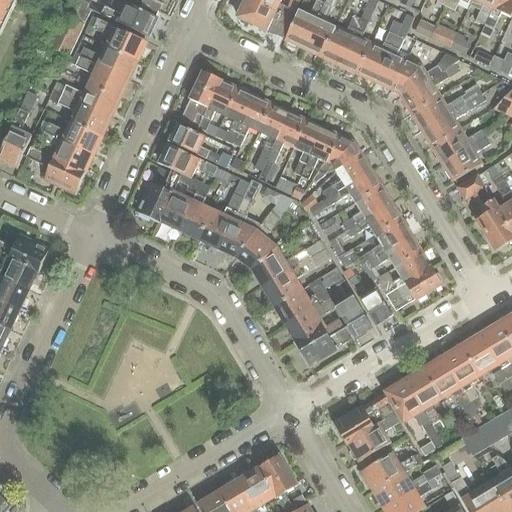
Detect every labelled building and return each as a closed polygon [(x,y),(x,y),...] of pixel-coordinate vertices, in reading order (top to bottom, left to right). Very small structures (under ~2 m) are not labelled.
[(0,0),(0,27),(13,0),(0,0)] [(92,2),(87,0),(77,0),(75,3),(88,10),(92,2)] [(142,0),(141,4),(149,8),(148,9),(157,14),(161,6),(152,1),(152,0),(142,0)] [(237,19),(266,33),(281,40),(290,21),(246,0),(244,5),(242,4),(236,17),(238,18),(237,19)] [(246,0),(290,21),(294,12),(287,9),(279,5),(281,0),(246,0)] [(286,42),(285,43),(298,50),(299,48),(304,50),(325,4),(317,0),(311,15),(300,10),(289,32),(285,41),(286,42)] [(296,0),(291,0),(287,9),(294,12),(299,1),(296,0)] [(369,0),(367,5),(360,20),(361,20),(369,24),(373,13),(378,2),(373,0),(369,0)] [(402,0),(401,3),(408,7),(411,8),(414,0),(402,0)] [(438,0),(437,4),(446,8),(449,0),(438,0)] [(449,0),(446,8),(455,13),(461,1),(471,6),(473,0),(449,0)] [(473,0),(471,6),(481,11),(475,22),(477,22),(484,26),(496,0),(473,0)] [(511,0),(496,0),(484,26),(493,30),(501,14),(511,19),(511,17),(511,0)] [(49,49),(62,55),(69,58),(91,11),(88,10),(75,3),(71,1),(49,49)] [(325,4),(304,50),(308,52),(307,54),(321,60),(336,26),(326,22),(333,7),(325,4)] [(157,20),(125,5),(121,15),(105,8),(101,15),(147,37),(149,33),(151,34),(157,20)] [(402,25),(396,37),(404,40),(406,37),(414,19),(406,15),(402,25)] [(336,26),(321,60),(334,66),(335,64),(339,66),(361,20),(360,20),(353,16),(347,31),(336,26)] [(87,27),(85,33),(91,36),(94,30),(98,20),(92,17),(87,27)] [(98,20),(94,30),(110,38),(105,48),(137,63),(144,49),(142,48),(144,44),(145,45),(146,43),(98,20)] [(361,20),(339,66),(344,69),(343,71),(356,77),(372,43),(362,39),(369,24),(361,20)] [(420,21),(414,34),(430,41),(436,28),(421,21),(420,21)] [(394,22),(389,33),(396,37),(402,25),(394,22)] [(436,28),(430,41),(450,50),(456,37),(457,34),(437,25),(436,28)] [(485,28),(483,33),(491,37),(493,32),(485,28)] [(372,43),(356,77),(370,82),(370,80),(375,83),(396,37),(389,33),(382,48),(372,43)] [(396,37),(375,83),(380,85),(379,87),(391,92),(392,90),(393,91),(408,60),(398,55),(404,40),(396,37)] [(456,37),(450,50),(465,58),(466,56),(471,44),(456,37)] [(79,46),(74,56),(79,59),(84,49),(79,46)] [(84,49),(79,59),(126,81),(128,77),(130,78),(137,63),(105,48),(101,57),(84,49)] [(62,55),(49,49),(39,71),(52,77),(62,55)] [(474,60),(473,61),(482,65),(488,68),(493,59),(478,51),(474,60)] [(493,59),(488,68),(507,78),(507,77),(511,68),(511,67),(511,56),(507,54),(503,62),(493,57),(493,59)] [(437,66),(437,67),(441,74),(444,72),(444,71),(454,64),(455,64),(459,62),(459,61),(446,55),(445,56),(437,66)] [(74,56),(70,65),(75,68),(79,59),(74,56)] [(79,59),(75,68),(92,75),(88,86),(120,101),(126,86),(125,85),(126,81),(79,59)] [(392,90),(391,92),(398,95),(399,94),(402,98),(441,74),(437,67),(426,74),(422,66),(408,60),(393,91),(392,90)] [(454,64),(444,71),(444,72),(449,79),(459,73),(454,64)] [(182,121),(181,122),(182,122),(198,129),(220,84),(221,82),(215,80),(216,78),(204,72),(203,74),(190,102),(188,107),(182,121)] [(441,74),(402,98),(405,103),(403,104),(410,116),(441,97),(435,88),(449,79),(444,72),(441,74)] [(57,83),(53,92),(62,96),(66,87),(65,88),(57,83)] [(220,84),(198,129),(206,133),(210,126),(215,113),(224,117),(237,89),(226,84),(225,86),(220,84)] [(66,87),(62,96),(109,119),(111,114),(113,116),(120,101),(88,86),(84,94),(66,87)] [(466,95),(461,98),(465,105),(477,98),(479,97),(482,95),(477,86),(465,93),(466,95)] [(237,89),(224,117),(234,122),(229,135),(226,142),(233,145),(254,99),(249,97),(250,95),(237,89)] [(511,91),(493,111),(511,119),(511,91)] [(50,95),(48,100),(48,101),(58,105),(62,96),(53,92),(52,92),(50,95)] [(29,93),(20,111),(29,115),(38,97),(29,93)] [(62,96),(58,105),(75,113),(70,123),(102,138),(109,123),(107,123),(109,119),(62,96)] [(441,97),(410,116),(418,128),(420,127),(422,132),(465,105),(461,98),(447,107),(441,97)] [(477,98),(465,105),(469,112),(483,104),(479,97),(477,98)] [(254,99),(233,145),(240,148),(249,129),(259,133),(271,105),(260,100),(259,102),(254,99)] [(269,138),(255,168),(262,172),(267,161),(288,115),(283,113),(284,111),(271,105),(259,133),(269,138)] [(465,105),(422,132),(425,136),(423,137),(431,149),(462,130),(456,120),(469,112),(465,105)] [(0,158),(3,160),(2,162),(17,169),(22,158),(32,137),(21,132),(29,115),(20,111),(1,150),(0,153),(0,158)] [(288,115),(267,161),(274,165),(283,145),(293,149),(306,122),(294,116),(293,118),(288,115)] [(44,122),(40,131),(45,133),(49,125),(44,122)] [(306,122),(293,149),(303,154),(294,174),(301,177),(322,131),(317,129),(318,127),(306,122)] [(49,125),(45,133),(92,156),(94,152),(95,152),(102,138),(70,123),(66,133),(49,125)] [(202,148),(206,139),(179,126),(178,127),(177,126),(171,137),(173,138),(171,143),(217,165),(221,157),(202,148)] [(210,126),(206,133),(215,137),(218,130),(210,126)] [(218,130),(215,137),(216,138),(225,142),(226,142),(229,135),(220,130),(218,130)] [(462,130),(431,149),(439,162),(440,161),(443,165),(486,138),(481,131),(468,140),(462,130)] [(40,131),(36,140),(41,142),(45,133),(40,131)] [(322,131),(301,177),(309,181),(318,161),(324,164),(330,158),(340,140),(341,138),(329,132),(328,134),(322,131)] [(45,133),(41,142),(58,150),(53,160),(85,175),(91,161),(90,160),(92,156),(45,133)] [(486,138),(443,165),(446,169),(444,170),(452,182),(453,181),(454,182),(462,177),(482,164),(476,154),(490,145),(486,139),(486,138)] [(324,164),(314,181),(316,184),(325,176),(331,168),(331,167),(332,168),(336,175),(339,172),(362,157),(354,144),(352,143),(351,145),(340,140),(330,158),(324,164)] [(165,151),(159,163),(161,164),(160,166),(171,171),(182,176),(192,180),(192,179),(196,171),(213,178),(217,169),(178,151),(169,146),(167,152),(165,151)] [(85,175),(53,160),(30,149),(26,158),(49,169),(45,179),(43,178),(42,180),(77,197),(84,181),(82,180),(85,175)] [(221,157),(217,165),(226,169),(231,158),(222,154),(221,157)] [(341,182),(323,193),(327,200),(370,173),(367,169),(369,168),(362,157),(339,172),(336,175),(341,182)] [(236,159),(232,168),(241,172),(245,164),(236,159)] [(263,172),(261,175),(269,179),(275,165),(274,165),(267,161),(262,172),(263,172)] [(498,164),(495,167),(504,181),(511,176),(511,175),(507,167),(502,170),(498,164)] [(495,167),(486,172),(495,187),(504,181),(495,167)] [(159,170),(157,174),(168,179),(170,174),(168,172),(159,169),(158,170),(159,170)] [(217,169),(213,178),(216,180),(216,181),(221,185),(225,186),(226,186),(229,180),(231,175),(224,172),(217,169)] [(150,183),(135,215),(152,223),(153,221),(158,224),(172,194),(173,192),(175,192),(179,182),(182,176),(171,171),(170,174),(168,179),(163,189),(152,184),(150,183)] [(370,173),(327,200),(331,207),(349,195),(355,205),(382,189),(375,178),(374,179),(370,173)] [(158,224),(157,226),(160,227),(162,223),(174,229),(175,227),(180,230),(201,183),(192,179),(192,180),(182,176),(179,182),(188,187),(184,196),(175,192),(173,192),(172,194),(158,224)] [(458,189),(457,189),(464,200),(465,201),(465,200),(474,195),(486,215),(476,222),(495,253),(511,242),(511,233),(492,201),(485,191),(486,190),(478,176),(466,184),(458,189)] [(276,189),(275,189),(291,197),(295,189),(296,186),(289,183),(280,178),(276,189)] [(241,180),(234,194),(243,198),(249,184),(241,180)] [(243,198),(220,248),(225,251),(224,252),(237,258),(235,260),(236,260),(260,225),(246,217),(261,186),(251,181),(249,184),(243,198)] [(494,200),(492,201),(511,233),(511,194),(504,181),(495,187),(505,204),(499,208),(494,200)] [(201,183),(180,230),(185,232),(184,234),(199,241),(213,210),(203,205),(211,188),(201,183)] [(221,185),(216,195),(220,197),(225,186),(221,185)] [(295,189),(291,197),(300,201),(301,201),(304,194),(295,189)] [(361,214),(342,225),(346,231),(390,205),(387,201),(389,200),(382,189),(355,205),(361,214)] [(213,210),(199,241),(214,248),(215,246),(220,248),(243,198),(234,194),(224,215),(213,210)] [(304,203),(302,205),(306,213),(310,211),(310,210),(318,205),(311,196),(304,203)] [(283,197),(271,213),(280,220),(294,202),(283,197)] [(318,205),(310,210),(310,211),(314,218),(331,207),(327,200),(318,205)] [(390,205),(346,231),(351,239),(369,227),(375,237),(402,221),(395,210),(393,211),(390,205)] [(260,225),(236,260),(237,261),(238,259),(242,262),(241,264),(251,271),(277,247),(266,238),(280,220),(271,213),(261,226),(260,225)] [(333,219),(319,226),(326,238),(339,230),(333,219)] [(380,247),(373,251),(377,258),(410,238),(407,233),(409,232),(402,221),(375,237),(380,247)] [(0,254),(7,258),(39,273),(42,267),(43,268),(51,251),(19,236),(18,238),(19,238),(14,249),(0,242),(0,254)] [(410,238),(377,258),(381,265),(389,260),(395,270),(422,253),(415,242),(413,243),(410,238)] [(320,241),(304,251),(310,260),(325,250),(320,241)] [(339,243),(332,248),(338,259),(339,258),(346,254),(339,243)] [(277,247),(251,271),(251,272),(253,270),(261,283),(262,283),(265,288),(310,260),(304,251),(286,262),(278,248),(277,247)] [(325,250),(310,260),(315,269),(332,260),(325,250)] [(339,258),(345,268),(358,260),(352,250),(346,254),(339,258)] [(373,251),(363,258),(366,263),(366,264),(377,258),(373,251)] [(394,283),(382,290),(386,297),(432,269),(432,268),(430,269),(427,265),(429,264),(422,253),(395,270),(400,279),(394,283)] [(0,278),(26,291),(29,285),(31,286),(36,274),(40,276),(41,273),(39,273),(7,258),(2,268),(0,267),(0,278)] [(377,258),(366,264),(371,271),(375,268),(381,265),(377,258)] [(310,260),(265,288),(268,292),(266,293),(275,307),(303,290),(297,280),(315,269),(310,260)] [(366,263),(361,265),(372,283),(376,280),(371,271),(366,264),(366,263)] [(432,269),(386,297),(396,313),(404,307),(415,301),(415,302),(442,285),(443,284),(436,273),(435,274),(432,269)] [(324,282),(322,283),(326,290),(335,285),(345,304),(337,309),(336,309),(341,318),(347,328),(353,339),(355,338),(356,340),(367,333),(366,331),(372,328),(367,319),(339,272),(337,270),(322,278),(324,282)] [(381,278),(376,280),(382,290),(394,283),(388,274),(381,278)] [(391,316),(392,316),(376,289),(366,295),(356,277),(348,282),(375,326),(380,323),(381,325),(392,318),(391,316)] [(0,278),(0,302),(19,311),(26,296),(24,296),(26,291),(0,278)] [(303,290),(275,307),(283,322),(285,321),(288,325),(331,298),(326,290),(322,283),(320,280),(309,287),(315,297),(310,300),(303,290)] [(331,298),(288,325),(291,330),(289,331),(296,343),(293,345),(294,348),(296,347),(327,329),(326,328),(321,319),(336,309),(337,309),(331,298)] [(0,326),(8,330),(10,325),(12,326),(19,311),(0,302),(0,326)] [(502,324),(500,325),(511,345),(511,317),(511,318),(509,317),(502,321),(502,324)] [(327,329),(296,347),(299,352),(308,366),(336,350),(336,349),(330,339),(335,335),(344,330),(347,328),(341,318),(326,328),(327,329)] [(488,332),(481,336),(508,380),(511,377),(511,367),(508,362),(511,359),(511,345),(500,325),(497,327),(495,326),(488,330),(488,332)] [(465,346),(462,348),(480,378),(491,372),(499,385),(508,380),(481,336),(473,341),(471,340),(465,344),(465,346)] [(451,355),(443,360),(470,403),(477,399),(478,398),(470,384),(480,378),(462,348),(459,350),(457,349),(451,353),(451,355)] [(427,369),(424,371),(442,401),(453,395),(469,420),(477,415),(475,411),(470,403),(443,360),(436,364),(434,363),(427,367),(427,369)] [(413,378),(405,383),(432,426),(440,421),(432,407),(442,401),(424,371),(422,372),(420,371),(413,375),(413,378)] [(511,387),(508,380),(499,385),(504,394),(511,388),(511,387)] [(389,392),(386,394),(391,402),(404,424),(416,417),(424,430),(431,443),(436,451),(444,446),(444,445),(438,435),(432,426),(405,383),(398,387),(396,386),(389,390),(389,392)] [(384,397),(375,403),(363,409),(363,408),(360,407),(354,411),(354,414),(336,425),(335,424),(334,425),(346,445),(349,444),(380,425),(379,424),(394,415),(389,406),(384,397)] [(477,399),(470,403),(475,411),(482,407),(477,399)] [(472,457),(508,436),(511,433),(511,409),(462,439),(472,457)] [(359,461),(360,463),(387,447),(391,444),(384,432),(399,424),(394,415),(379,424),(380,425),(349,444),(352,449),(350,451),(350,452),(349,454),(353,461),(356,461),(357,463),(359,461)] [(440,421),(432,426),(438,435),(446,430),(440,421)] [(431,443),(420,450),(425,458),(436,451),(431,443)] [(387,447),(360,463),(365,470),(391,454),(387,447)] [(391,454),(365,470),(362,472),(364,476),(363,478),(367,484),(370,484),(374,492),(406,473),(419,466),(414,458),(413,457),(400,465),(393,453),(391,454)] [(280,456),(258,469),(277,499),(283,511),(288,511),(293,509),(290,503),(285,495),(298,487),(280,456)] [(418,456),(414,458),(419,466),(422,463),(418,456)] [(502,475),(490,482),(508,511),(511,511),(511,468),(511,469),(506,464),(504,461),(497,457),(492,460),(502,475)] [(445,473),(452,484),(460,480),(450,464),(442,468),(445,473)] [(436,466),(423,475),(423,476),(428,484),(433,481),(433,480),(439,476),(442,475),(436,466)] [(246,479),(240,483),(257,511),(269,511),(266,506),(277,499),(258,469),(244,477),(246,479)] [(385,510),(428,484),(423,476),(412,483),(406,473),(374,492),(373,493),(381,507),(383,506),(385,510)] [(460,480),(452,484),(468,511),(508,511),(490,482),(471,494),(462,479),(460,480)] [(433,481),(428,484),(433,491),(438,488),(433,481)] [(233,484),(219,493),(220,495),(230,511),(257,511),(240,483),(234,486),(233,484)] [(426,508),(424,504),(421,498),(433,491),(428,484),(385,510),(386,511),(420,511),(421,511),(426,508)] [(463,511),(452,492),(444,498),(451,510),(448,511),(463,511)] [(0,511),(5,511),(12,505),(0,494),(0,511)] [(213,496),(197,506),(201,511),(230,511),(220,495),(214,498),(213,496)] [(302,496),(290,503),(293,509),(305,502),(302,496)]
